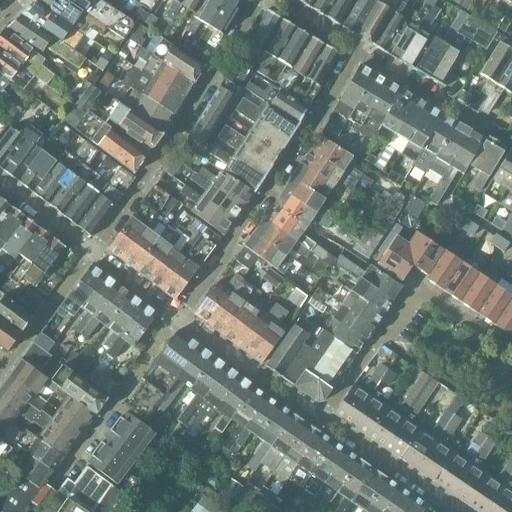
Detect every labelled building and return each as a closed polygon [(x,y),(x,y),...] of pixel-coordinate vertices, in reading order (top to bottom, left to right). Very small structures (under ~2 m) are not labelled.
[(101,37),(106,29),(63,0),(38,0),(35,3),(80,33),(85,26),(101,37)] [(124,40),(133,26),(131,21),(98,0),(63,0),(106,29),(124,40)] [(184,0),(172,0),(173,1),(163,17),(171,22),(184,0)] [(203,0),(184,0),(171,22),(177,25),(187,9),(195,14),(203,0)] [(203,0),(195,14),(193,18),(185,30),(193,35),(200,22),(208,26),(223,0),(203,0)] [(223,0),(208,26),(194,48),(209,59),(244,0),(223,0)] [(295,0),(310,9),(315,0),(295,0)] [(315,0),(310,9),(325,17),(334,0),(315,0)] [(334,0),(325,17),(339,26),(354,0),(334,0)] [(376,3),(371,0),(358,0),(342,28),(356,36),(376,3)] [(391,11),(376,3),(356,36),(371,45),(391,11)] [(86,49),(91,41),(34,4),(21,16),(55,39),(61,33),(76,41),(76,42),(86,49)] [(139,9),(133,16),(143,23),(149,15),(139,9)] [(282,20),(266,11),(226,77),(242,87),(256,61),(258,62),(282,20)] [(371,45),(385,53),(405,20),(391,11),(371,45)] [(63,55),(67,48),(55,39),(21,16),(7,28),(41,54),(49,45),(63,55)] [(157,20),(150,16),(145,24),(151,28),(157,20)] [(296,28),(282,20),(258,62),(262,65),(257,73),(267,80),(278,62),(296,28)] [(385,53),(400,62),(420,28),(405,20),(385,53)] [(141,38),(147,30),(140,26),(130,41),(140,48),(145,41),(141,38)] [(291,70),(292,71),(311,37),(296,28),(278,62),(267,80),(275,84),(286,67),(291,70)] [(400,62),(414,71),(434,37),(420,28),(400,62)] [(5,30),(0,34),(0,51),(33,75),(33,76),(46,86),(54,76),(41,66),(45,61),(33,51),(5,30)] [(325,45),(311,37),(292,71),(291,70),(279,90),(285,95),(297,74),(306,79),(325,45)] [(414,71),(429,79),(449,46),(434,37),(414,71)] [(204,67),(162,39),(152,55),(194,83),(204,67)] [(488,97),(489,98),(511,60),(511,50),(500,43),(480,75),(488,81),(481,93),(488,97)] [(339,54),(325,45),(306,79),(313,83),(306,96),(298,91),(293,99),(307,109),(320,87),(339,54)] [(449,46),(429,79),(444,88),(464,55),(449,46)] [(33,76),(33,75),(0,51),(0,74),(10,81),(15,75),(27,84),(33,76)] [(113,56),(105,51),(95,66),(103,71),(113,56)] [(194,83),(151,56),(148,54),(142,62),(157,72),(150,81),(182,103),(194,83)] [(488,97),(479,110),(487,114),(503,89),(511,94),(511,92),(511,60),(489,98),(488,97)] [(374,75),(359,66),(333,112),(347,121),(374,75)] [(134,77),(126,72),(121,80),(174,117),(182,103),(150,81),(140,74),(136,81),(133,79),(134,77)] [(107,88),(114,78),(106,73),(99,83),(107,88)] [(10,81),(0,74),(0,92),(11,83),(10,81)] [(353,125),(341,146),(347,150),(350,145),(388,83),(374,75),(347,121),(353,125)] [(224,80),(206,109),(221,119),(239,90),(224,80)] [(174,117),(120,81),(115,89),(136,103),(131,112),(163,134),(174,117)] [(248,83),(245,89),(266,103),(299,124),(307,109),(293,99),(285,95),(279,90),(269,84),(264,92),(248,83)] [(350,145),(357,150),(364,137),(372,141),(375,136),(401,91),(388,83),(350,145)] [(90,86),(75,107),(85,114),(100,93),(90,86)] [(401,91),(375,136),(388,144),(415,99),(401,91)] [(108,121),(151,150),(163,134),(131,112),(113,99),(105,110),(97,110),(92,116),(105,125),(108,121)] [(242,99),(238,105),(257,117),(290,138),(299,124),(266,103),(261,111),(242,99)] [(429,107),(415,99),(388,144),(378,160),(374,167),(381,172),(394,149),(401,153),(429,107)] [(238,105),(234,111),(253,124),(248,131),(281,152),(290,138),(257,117),(238,105)] [(0,168),(4,171),(34,131),(49,112),(43,106),(18,136),(9,129),(0,141),(0,168)] [(440,114),(429,107),(401,153),(400,154),(411,161),(440,114)] [(84,114),(77,109),(66,124),(74,129),(81,120),(84,114)] [(188,139),(183,147),(200,158),(206,150),(203,148),(221,119),(206,109),(188,139)] [(74,130),(133,174),(146,156),(105,125),(92,116),(88,112),(74,130)] [(456,123),(440,114),(411,161),(410,164),(409,164),(412,166),(426,174),(435,158),(456,123)] [(341,132),(327,123),(321,133),(335,142),(341,132)] [(470,132),(456,123),(435,158),(442,162),(433,177),(431,175),(420,197),(428,202),(470,132)] [(225,126),(221,133),(272,166),(281,152),(248,131),(243,138),(225,126)] [(34,131),(4,171),(18,182),(47,144),(49,142),(34,131)] [(484,140),(470,132),(428,202),(436,207),(457,172),(463,175),(484,140)] [(236,152),(231,159),(263,180),(272,166),(221,133),(217,139),(236,152)] [(352,158),(320,136),(310,151),(343,172),(358,182),(359,181),(370,188),(371,186),(372,188),(375,183),(348,165),(352,158)] [(471,189),(479,193),(506,148),(488,137),(470,167),(480,173),(471,189)] [(48,204),(91,146),(83,141),(71,157),(64,152),(62,155),(33,193),(48,204)] [(47,144),(18,182),(33,193),(62,155),(47,144)] [(226,165),(222,171),(221,172),(254,193),(263,180),(231,159),(209,144),(205,151),(226,165)] [(98,152),(91,146),(48,204),(62,216),(94,173),(86,168),(98,152)] [(511,181),(511,151),(510,150),(483,195),(498,204),(511,181)] [(343,172),(310,151),(301,165),(334,186),(361,204),(365,198),(352,190),(353,189),(338,179),(343,172)] [(183,158),(179,154),(175,160),(179,163),(183,158)] [(378,160),(369,154),(365,161),(374,167),(378,160)] [(106,158),(100,165),(110,172),(115,165),(106,158)] [(185,167),(196,175),(211,185),(243,208),(254,193),(221,172),(222,171),(221,170),(216,177),(191,158),(185,167)] [(182,165),(179,163),(175,160),(166,173),(173,178),(182,165)] [(405,161),(392,183),(399,188),(412,166),(409,164),(410,164),(405,161)] [(361,204),(301,165),(292,178),(325,200),(329,193),(364,217),(369,209),(361,204)] [(91,237),(134,178),(119,168),(108,184),(77,226),(91,237)] [(77,226),(108,184),(94,173),(62,216),(77,226)] [(233,222),(243,209),(211,185),(196,175),(192,181),(197,184),(193,191),(191,191),(202,199),(233,222)] [(320,207),(325,200),(292,178),(283,193),(331,224),(338,228),(342,221),(320,207)] [(233,222),(202,199),(191,191),(193,191),(178,180),(173,187),(197,205),(191,212),(223,236),(233,222)] [(511,181),(498,204),(511,212),(511,181)] [(312,220),(327,230),(331,224),(283,193),(274,206),(307,227),(312,220)] [(0,198),(0,226),(14,209),(0,198)] [(121,260),(135,270),(167,227),(161,222),(162,220),(166,223),(178,207),(167,199),(145,228),(121,260)] [(108,250),(121,260),(145,228),(138,224),(148,210),(141,204),(131,218),(108,250)] [(307,227),(274,206),(264,220),(311,254),(320,261),(327,266),(332,260),(301,236),(307,227)] [(487,212),(477,206),(472,213),(482,220),(487,212)] [(26,218),(14,209),(0,226),(0,240),(6,245),(26,218)] [(167,227),(135,270),(148,280),(171,248),(172,249),(182,235),(194,220),(186,213),(174,229),(176,231),(175,233),(168,228),(167,227)] [(511,213),(506,224),(502,230),(511,236),(511,235),(511,213)] [(39,228),(26,218),(6,245),(19,255),(39,228)] [(506,224),(496,218),(491,225),(501,231),(502,230),(506,224)] [(254,233),(286,256),(291,249),(306,261),(311,254),(264,220),(254,233)] [(461,228),(473,236),(479,228),(467,220),(461,228)] [(383,256),(377,266),(402,282),(411,269),(410,265),(414,265),(415,268),(427,277),(444,252),(416,233),(408,244),(397,237),(402,229),(397,225),(378,253),(383,256)] [(19,255),(32,265),(52,238),(39,228),(19,255)] [(185,258),(162,290),(175,300),(220,239),(207,229),(195,245),(185,259),(185,258)] [(286,256),(254,233),(244,247),(258,257),(276,270),(283,276),(288,269),(296,274),(301,267),(286,256)] [(502,239),(495,234),(489,243),(496,248),(502,239)] [(171,248),(148,280),(162,290),(185,258),(185,259),(195,245),(182,235),(172,249),(171,248)] [(66,248),(52,238),(32,265),(46,275),(66,248)] [(509,244),(502,239),(496,248),(504,253),(509,244)] [(258,257),(244,247),(234,260),(248,270),(258,257)] [(444,251),(444,252),(427,277),(425,280),(442,291),(461,262),(444,251)] [(339,255),(335,261),(393,302),(402,288),(370,266),(365,273),(339,255)] [(258,258),(253,265),(257,268),(262,267),(265,263),(258,258)] [(327,266),(320,261),(311,274),(319,280),(328,267),(327,266)] [(356,285),(351,292),(383,315),(393,302),(335,261),(334,263),(337,266),(334,270),(356,285)] [(478,274),(461,262),(442,291),(459,302),(478,274)] [(241,266),(237,272),(243,277),(248,271),(241,266)] [(104,277),(90,267),(56,313),(61,317),(65,311),(74,318),(81,308),(104,277)] [(269,271),(264,279),(276,288),(281,280),(269,271)] [(311,274),(310,273),(299,288),(309,295),(320,281),(319,280),(311,274)] [(195,315),(208,325),(242,279),(236,274),(225,288),(218,283),(195,315)] [(478,274),(459,302),(476,314),(495,285),(478,274)] [(117,287),(104,277),(81,308),(87,313),(74,331),(80,335),(117,287)] [(249,284),(242,279),(208,325),(221,335),(244,303),(238,298),(249,284)] [(322,282),(317,290),(374,328),(383,315),(351,292),(347,299),(322,282)] [(511,296),(495,285),(476,314),(493,325),(511,296)] [(130,296),(117,287),(80,335),(87,340),(99,322),(107,327),(130,296)] [(221,335),(235,345),(258,313),(263,307),(257,302),(263,294),(255,289),(245,303),(244,303),(221,335)] [(286,302),(284,306),(288,310),(291,305),(300,310),(307,298),(295,289),(286,302)] [(0,318),(21,334),(33,318),(0,293),(0,318)] [(338,312),(333,319),(365,341),(374,328),(324,295),(320,300),(338,312)] [(143,306),(130,296),(107,327),(113,333),(104,345),(110,350),(143,306)] [(511,333),(511,296),(493,325),(510,337),(511,333)] [(235,345),(248,355),(282,308),(276,304),(265,318),(258,313),(235,345)] [(157,316),(143,306),(110,350),(116,354),(126,342),(133,347),(157,316)] [(248,355),(261,365),(284,333),(278,328),(289,313),(282,308),(248,355)] [(265,367),(279,377),(317,403),(322,402),(355,356),(365,341),(333,319),(323,313),(307,336),(294,326),(265,367)] [(0,346),(8,352),(20,334),(0,319),(0,346)] [(160,389),(167,394),(200,349),(187,339),(186,339),(177,332),(154,363),(170,375),(160,389)] [(33,344),(21,360),(39,373),(51,357),(33,344)] [(183,385),(190,390),(213,359),(200,349),(167,394),(173,398),(183,385)] [(387,369),(381,382),(387,386),(402,363),(395,357),(389,367),(387,369)] [(190,390),(203,400),(226,368),(213,359),(190,390)] [(21,360),(9,376),(10,376),(35,395),(47,379),(39,373),(21,360)] [(375,392),(381,382),(387,369),(380,364),(362,390),(354,385),(334,414),(350,425),(374,391),(375,392)] [(50,382),(69,396),(95,416),(107,399),(63,366),(50,382)] [(203,400),(213,408),(237,376),(226,368),(203,400)] [(94,369),(88,379),(110,395),(116,385),(94,369)] [(35,395),(10,376),(0,389),(0,392),(24,410),(35,395)] [(213,408),(230,420),(252,388),(237,376),(213,408)] [(163,396),(145,382),(126,407),(144,421),(163,396)] [(230,420),(244,429),(266,397),(252,388),(230,420)] [(421,393),(413,388),(396,413),(387,407),(367,437),(384,448),(421,393)] [(381,396),(375,392),(374,391),(350,425),(367,437),(387,407),(382,403),(386,397),(382,394),(381,396)] [(24,410),(0,392),(0,416),(12,426),(24,410)] [(428,398),(421,393),(384,448),(400,459),(420,430),(411,423),(414,419),(428,398)] [(95,416),(69,396),(59,411),(84,430),(95,416)] [(449,405),(438,421),(446,427),(462,403),(450,396),(446,403),(449,405)] [(279,406),(266,397),(244,429),(257,438),(279,406)] [(462,403),(446,427),(454,432),(463,418),(464,418),(471,409),(462,403)] [(257,438),(271,448),(293,415),(279,406),(257,438)] [(48,425),(74,444),(84,430),(59,411),(48,425)] [(120,418),(115,424),(145,447),(154,434),(126,413),(121,419),(120,418)] [(306,424),(293,415),(271,448),(284,456),(306,424)] [(0,440),(1,441),(12,449),(23,434),(12,426),(0,416),(0,440)] [(111,432),(107,438),(135,459),(145,447),(115,424),(110,431),(111,432)] [(320,433),(306,424),(284,456),(298,466),(320,433)] [(48,425),(37,439),(63,458),(74,444),(48,425)] [(487,439),(480,451),(488,456),(503,432),(495,426),(487,439)] [(430,436),(420,430),(400,459),(417,470),(440,437),(433,432),(430,436)] [(298,466),(278,493),(285,498),(290,491),(294,484),(301,489),(311,474),(333,442),(320,433),(298,466)] [(479,434),(472,446),(480,451),(487,439),(479,434)] [(447,442),(440,437),(417,470),(433,482),(453,452),(445,446),(447,442)] [(101,443),(96,449),(126,472),(135,459),(107,438),(103,444),(101,443)] [(37,439),(28,452),(53,471),(63,458),(37,439)] [(311,474),(324,483),(346,451),(333,442),(311,474)] [(126,472),(96,449),(91,456),(93,457),(88,464),(116,485),(126,472)] [(324,483),(338,493),(360,461),(346,451),(324,483)] [(40,489),(44,484),(53,471),(28,452),(14,471),(40,489)] [(463,459),(453,452),(433,482),(450,493),(473,459),(466,455),(463,459)] [(480,464),(473,459),(450,493),(467,504),(487,475),(477,468),(480,464)] [(338,493),(351,502),(373,469),(360,460),(360,461),(338,493)] [(80,463),(57,493),(83,511),(117,511),(127,499),(80,463)] [(363,511),(365,510),(386,479),(387,478),(373,469),(351,502),(344,511),(363,511)] [(39,492),(15,475),(0,496),(0,511),(24,511),(30,505),(39,492)] [(497,481),(487,475),(467,504),(478,511),(485,511),(506,482),(499,477),(497,481)] [(365,510),(366,511),(382,511),(399,488),(386,479),(365,510)] [(510,511),(511,509),(511,491),(511,489),(511,486),(506,482),(485,511),(510,511)] [(39,511),(43,511),(57,493),(55,492),(45,485),(44,484),(40,489),(39,492),(30,505),(39,511)] [(382,511),(402,511),(413,497),(399,488),(382,511)] [(413,497),(402,511),(422,511),(426,506),(413,497)] [(221,511),(203,498),(192,511),(191,511),(221,511)] [(83,511),(65,500),(57,511),(83,511)]
